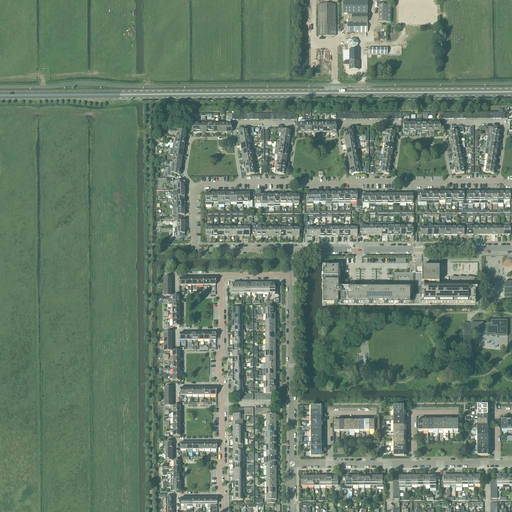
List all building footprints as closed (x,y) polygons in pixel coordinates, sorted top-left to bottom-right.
[(343,0),(343,15),(351,15),(367,15),(366,0),(343,0)] [(318,5),(318,36),(335,36),(335,5),(318,5)] [(391,6),(389,6),(379,6),(379,23),(391,23),(391,6)] [(351,15),(351,23),(347,23),(347,33),(367,33),(367,23),(367,15),(351,15)] [(348,44),(350,48),(356,48),(358,44),(356,39),(350,39),(348,44)] [(343,62),(343,65),(349,65),(349,70),(358,70),(358,50),(349,50),(349,62),(343,62)] [(383,131),(385,131),(384,135),(383,134),(383,137),(386,137),(393,139),(393,135),(395,135),(395,132),(392,132),(393,127),(384,127),(383,131)] [(450,138),(460,136),(459,134),(463,133),(462,127),(451,127),(451,132),(449,132),(450,135),(450,138)] [(487,136),(498,138),(498,134),(500,135),(500,132),(494,131),(495,128),(489,127),(487,136)] [(242,132),(238,133),(239,135),(239,139),(241,139),(249,138),(251,137),(249,128),(248,128),(242,129),(242,132)] [(280,137),(288,139),(289,135),(290,135),(290,132),(285,131),(285,129),(280,128),(280,133),(281,133),(280,137)] [(346,132),(343,132),(344,135),(345,135),(345,138),(353,137),(353,133),(354,133),(354,132),(355,132),(355,131),(355,130),(354,130),(353,128),(346,129),(346,132)] [(276,143),(275,149),(278,150),(286,151),(287,145),(279,144),(276,143)] [(171,149),(170,155),(173,156),(181,157),(182,151),(174,150),(171,149)] [(169,167),(168,174),(165,173),(165,177),(174,178),(174,175),(179,176),(179,175),(178,175),(179,170),(171,168),(169,167)] [(173,187),(173,191),(184,191),(184,182),(171,182),(171,185),(173,185),(173,187)] [(173,197),(172,197),(172,200),(172,201),(181,201),(182,197),(184,197),(184,191),(173,191),(173,197)] [(350,194),(350,202),(356,202),(356,207),(359,207),(359,200),(356,200),(356,193),(354,193),(354,194),(350,194)] [(427,203),(427,201),(427,194),(421,194),(421,193),(420,193),(420,196),(417,196),(417,203),(427,203)] [(467,205),(467,201),(467,193),(463,193),(461,193),(461,194),(457,194),(457,203),(463,203),(463,205),(467,205)] [(243,195),(243,203),(249,203),(249,208),(252,208),(252,201),(249,201),(249,194),(246,194),(246,195),(243,195)] [(359,200),(359,207),(362,207),(362,204),(369,204),(369,196),(363,196),(363,195),(362,195),(362,200),(359,200)] [(252,201),(252,208),(255,208),(255,205),(261,205),(261,197),(255,197),(255,196),(255,201),(252,201)] [(181,201),(172,201),(172,204),(173,204),(173,209),(184,210),(184,203),(181,203),(181,201)] [(173,216),(172,216),(172,219),(174,219),(182,219),(182,216),(184,216),(184,210),(173,209),(173,216)] [(182,219),(174,219),(174,222),(175,222),(175,228),(184,228),(184,222),(182,222),(182,219)] [(307,219),(304,219),(304,220),(304,234),(307,234),(307,237),(307,236),(313,236),(313,228),(313,226),(307,226),(307,220),(307,219)] [(249,223),(249,224),(243,224),(243,228),(243,236),(246,236),(246,237),(249,237),(249,231),(252,231),(252,224),(252,223),(249,223)] [(357,236),(360,236),(360,235),(360,231),(359,223),(356,223),(356,228),(350,228),(351,236),(354,236),(354,237),(357,237),(357,236)] [(360,235),(369,235),(369,225),(363,225),(363,223),(359,223),(360,231),(360,235)] [(252,235),(255,235),(255,238),(255,237),(261,237),(261,228),(261,226),(255,226),(255,224),(252,224),(252,231),(252,235)] [(457,227),(457,235),(461,234),(461,236),(464,236),(464,235),(467,235),(467,224),(463,224),(463,227),(457,227)] [(420,233),(420,236),(421,236),(421,235),(427,235),(427,227),(420,227),(420,226),(417,226),(417,233),(420,233)] [(184,228),(175,228),(175,234),(174,234),(174,238),(182,238),(182,234),(184,234),(184,228)] [(408,274),(395,274),(395,290),(408,290),(408,302),(404,302),(404,304),(421,304),(429,304),(474,304),(474,296),(476,296),(476,288),(473,288),(474,278),(467,277),(467,278),(466,278),(462,278),(459,277),(459,278),(452,277),(451,277),(449,289),(439,289),(439,266),(431,266),(431,267),(422,267),(421,267),(421,273),(421,274),(416,274),(408,274)] [(337,267),(322,267),(322,305),(394,305),(429,305),(429,304),(421,304),(404,304),(404,302),(408,302),(408,290),(395,290),(395,274),(408,274),(416,274),(421,274),(421,273),(416,273),(408,273),(393,273),(393,288),(337,288),(337,267)] [(268,283),(268,293),(274,293),(274,295),(278,295),(278,287),(275,287),(275,283),(268,283)] [(231,287),(229,287),(229,295),(238,295),(238,293),(238,284),(231,284),(231,287)] [(232,315),(242,315),(242,309),(241,309),(241,306),(235,306),(235,309),(232,309),(232,315)] [(262,315),(265,315),(275,315),(275,308),(274,308),(274,306),(262,306),(262,309),(262,315)] [(477,323),(473,323),(473,331),(483,331),(483,332),(483,333),(487,333),(487,336),(487,335),(497,335),(497,336),(507,336),(508,336),(507,320),(491,320),(491,323),(487,323),(487,324),(483,324),(483,323),(477,323)] [(467,323),(463,323),(463,331),(464,331),(464,335),(463,335),(463,347),(472,347),(472,335),(473,335),(473,331),(473,323),(471,323),(471,324),(467,324),(467,323)] [(375,426),(375,421),(370,421),(370,432),(375,432),(375,433),(378,433),(378,426),(375,426)] [(346,478),(342,478),(342,480),(342,486),(342,490),(352,490),(352,486),(352,476),(350,477),(350,476),(346,476),(346,477),(346,478)] [(338,477),(332,477),(332,486),(342,486),(342,480),(338,480),(338,477)] [(276,494),(266,494),(266,501),(266,504),(275,504),(275,501),(276,501),(276,494)]
